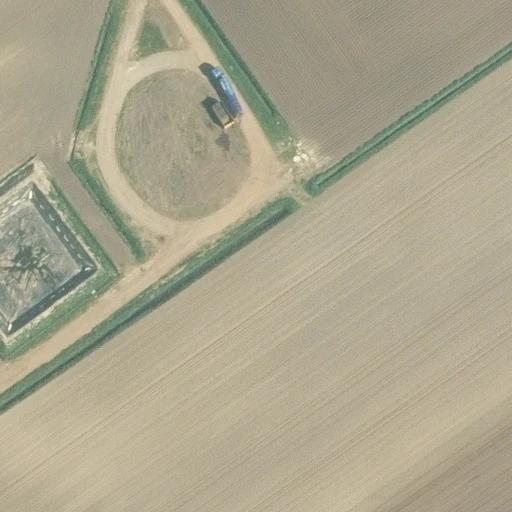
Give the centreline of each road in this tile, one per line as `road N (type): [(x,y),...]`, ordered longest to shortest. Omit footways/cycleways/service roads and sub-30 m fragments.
road 1 (unclassified): [(203,57),(251,134),(263,175),(207,231),(150,223),(118,191),(106,152),(117,80)]
road 2 (track): [(207,231),(0,381)]
